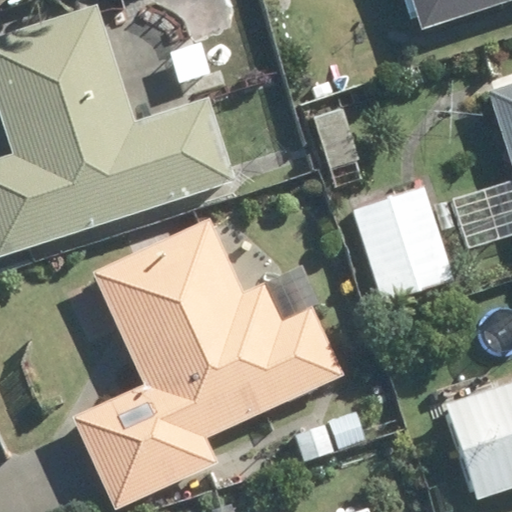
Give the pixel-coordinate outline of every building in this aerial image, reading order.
[(507,0),(401,0),(411,31),(507,0)] [(0,132),(9,162),(0,164),(0,262),(233,188),(207,107),(131,131),(95,15),(0,45),(0,132)] [(199,51),(170,61),(180,90),(209,80),(199,51)] [(511,85),(481,95),(511,190),(511,85)] [(339,111),(306,119),(325,195),(358,186),(339,111)] [(451,285),(423,194),(349,218),(378,307),(451,285)] [(144,392),(71,428),(110,511),(127,511),(216,470),(206,448),(339,383),(308,318),(282,329),(263,292),(241,302),(205,227),(92,281),(144,392)] [(511,394),(444,416),(474,510),(511,497),(511,394)] [(323,432),(294,442),(303,470),(333,459),(323,432)]
